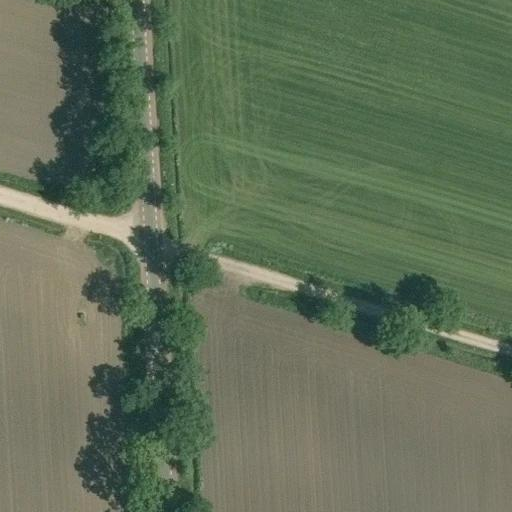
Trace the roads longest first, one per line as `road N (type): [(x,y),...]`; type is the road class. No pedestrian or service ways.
road 1 (track): [(0,197),(511,354)]
road 2 (tertiary): [(166,511),(132,0)]
